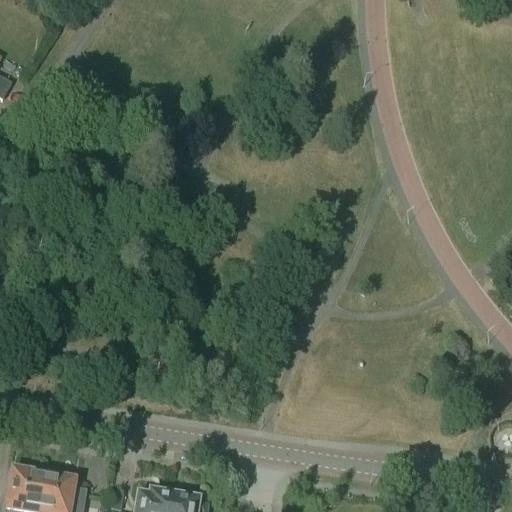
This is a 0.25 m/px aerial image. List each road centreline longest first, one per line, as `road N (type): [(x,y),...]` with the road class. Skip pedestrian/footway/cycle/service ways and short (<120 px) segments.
road 1 (residential): [(372,0),(397,160),(416,214),(461,295),(511,353)]
road 2 (residential): [(258,451),(0,410)]
road 3 (residential): [(511,489),(258,451)]
road 4 (residential): [(0,175),(104,0)]
